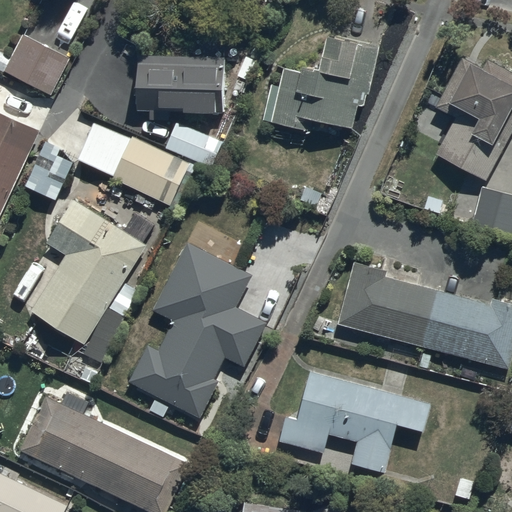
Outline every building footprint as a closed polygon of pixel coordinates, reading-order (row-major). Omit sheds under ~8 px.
[(266,114),(314,124),(316,113),(355,122),(359,100),(368,102),(382,33),(332,23),(325,58),(309,54),(306,65),(287,61),(282,81),(273,79),(266,114)] [(51,97),(71,60),(24,35),(4,72),(51,97)] [(440,148),(490,172),(511,126),(511,65),(466,43),(439,100),(458,109),(440,148)] [(173,104),(227,104),(227,50),(138,51),(138,105),(153,104),(153,114),(173,114),(173,104)] [(215,162),(225,135),(180,115),(169,142),(215,162)] [(173,201),(192,158),(135,130),(134,132),(96,116),(80,153),(117,170),(115,173),(173,201)] [(0,214),(38,135),(0,118),(0,214)] [(511,232),(511,231),(511,189),(484,180),(472,220),(511,232)] [(69,252),(34,303),(87,339),(103,314),(117,323),(140,288),(125,278),(151,240),(146,237),(157,220),(138,207),(126,225),(122,222),(118,227),(110,222),(114,217),(79,193),(49,238),(69,252)] [(255,267),(190,237),(156,305),(176,315),(161,345),(150,340),(132,376),(204,413),(223,374),(218,372),(229,351),(247,360),(269,317),(238,301),(255,267)] [(390,262),(357,253),(339,318),(510,364),(511,355),(511,297),(493,292),(491,299),(388,270),(390,262)] [(434,399),(313,364),(300,413),(288,410),(282,436),(327,447),(332,428),(360,435),(355,456),(389,465),(401,417),(427,424),(434,399)] [(162,511),(167,511),(191,458),(87,408),(92,397),(70,386),(65,397),(48,389),(22,444),(162,511)] [(511,427),(511,395),(502,424),(511,427)] [(0,511),(64,511),(71,498),(0,464),(0,511)] [(317,504),(248,493),(244,511),(347,511),(341,495),(317,504)]
